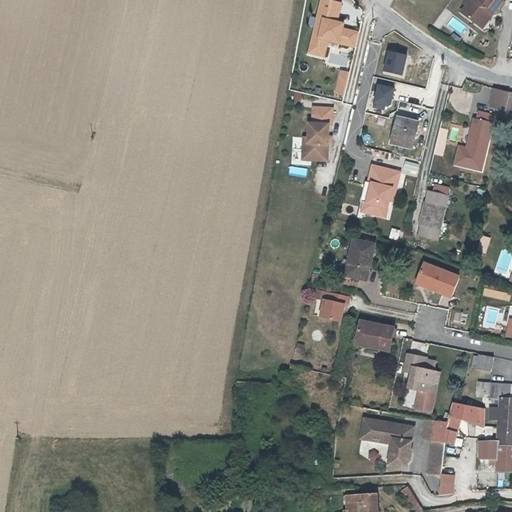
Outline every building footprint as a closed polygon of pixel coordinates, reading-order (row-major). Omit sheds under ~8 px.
[(347,42),(355,43),(357,32),(335,27),(336,22),(335,22),(339,3),(324,0),(319,0),(308,49),(323,53),(325,46),(326,40),(338,43),(346,45),(347,42)] [(484,13),(490,19),(502,3),(500,1),(498,0),(470,0),(464,7),(458,14),(474,26),(484,13)] [(480,32),(490,19),(484,13),(474,26),(480,32)] [(338,43),(326,40),(325,46),(336,49),(338,43)] [(343,96),(347,71),(337,70),(333,94),(343,96)] [(511,119),(511,89),(508,89),(501,119),(511,121),(511,119)] [(331,109),(312,108),(311,124),(308,124),(307,138),(307,157),(327,158),(327,146),(327,138),(328,125),(331,125),(331,109)] [(492,112),(477,109),(476,116),(473,116),(470,125),(471,125),(467,146),(483,150),(492,112)] [(397,120),(391,144),(410,148),(416,124),(397,120)] [(418,164),(404,161),(402,168),(417,172),(418,164)] [(289,165),(287,172),(305,177),(307,170),(289,165)] [(398,173),(371,166),(367,183),(369,184),(366,203),(363,202),(363,203),(361,212),(385,217),(391,189),(394,190),(398,173)] [(367,183),(364,182),(360,202),(363,203),(363,202),(366,203),(369,184),(367,184),(367,183)] [(437,234),(445,199),(426,195),(423,206),(422,205),(416,228),(418,229),(437,234)] [(437,234),(418,229),(416,240),(435,244),(437,234)] [(397,234),(390,232),(388,241),(395,243),(397,234)] [(479,235),(476,252),(486,254),(489,237),(479,235)] [(352,263),(348,281),(366,285),(374,249),(353,245),(349,262),(352,263)] [(352,263),(349,262),(347,262),(343,280),(348,281),(352,263)] [(423,266),(414,286),(449,300),(457,280),(423,266)] [(327,305),(329,297),(319,295),(317,302),(324,304),(327,305)] [(327,305),(324,304),(320,321),(341,325),(343,316),(345,308),(348,309),(349,301),(329,297),(327,305)] [(372,351),(371,354),(379,355),(379,353),(390,354),(394,331),(361,324),(356,348),(372,351)] [(477,369),(493,370),(495,357),(495,356),(480,354),(479,356),(477,369)] [(439,361),(431,360),(429,372),(423,371),(424,359),(408,355),(405,373),(411,375),(408,390),(418,392),(415,410),(432,413),(438,384),(434,384),(437,373),(439,361)] [(489,396),(491,383),(483,382),(482,395),(489,396)] [(493,393),(502,393),(503,384),(493,383),(493,385),(493,393)] [(511,388),(511,384),(503,384),(502,393),(506,393),(506,390),(507,388),(511,388)] [(502,393),(502,400),(503,400),(503,398),(511,399),(511,388),(507,388),(506,390),(506,393),(502,393)] [(502,420),(501,426),(511,426),(511,399),(503,398),(503,400),(502,414),(496,414),(496,419),(502,420)] [(456,445),(461,420),(484,428),(487,409),(486,409),(459,404),(454,403),(449,423),(438,421),(437,429),(435,439),(435,441),(437,442),(445,443),(456,445)] [(415,429),(366,421),(363,440),(394,445),(390,467),(409,470),(410,463),(412,461),(414,452),(412,450),(415,429)] [(498,446),(511,445),(511,426),(501,426),(500,441),(498,441),(498,446)] [(487,427),(486,441),(494,441),(494,427),(487,427)] [(498,446),(498,441),(494,441),(486,441),(482,441),(481,458),(489,459),(498,460),(498,465),(498,472),(499,459),(498,446)] [(445,443),(433,442),(428,473),(441,475),(445,443)] [(511,445),(498,446),(499,459),(498,472),(511,471),(511,445)] [(441,473),(438,495),(452,493),(455,475),(441,473)] [(413,509),(425,511),(425,510),(416,496),(410,488),(403,490),(413,509)] [(361,504),(361,511),(379,511),(379,494),(363,496),(363,497),(364,503),(364,504),(361,504)] [(361,511),(361,504),(364,504),(364,503),(363,497),(363,496),(347,497),(347,511),(361,511)] [(44,511),(46,499),(38,498),(35,511),(44,511)]
